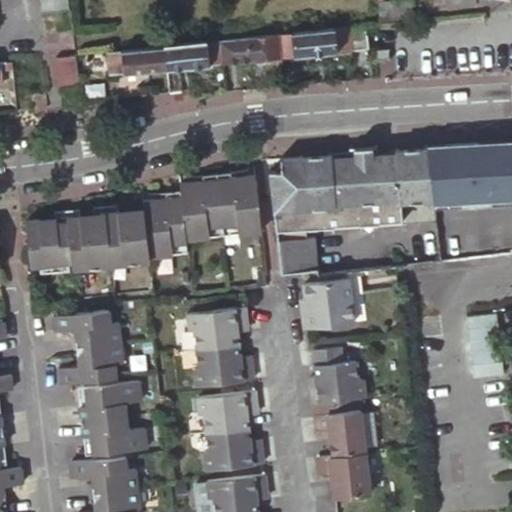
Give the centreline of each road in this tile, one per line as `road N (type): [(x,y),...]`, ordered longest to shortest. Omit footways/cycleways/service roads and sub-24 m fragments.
road 1 (tertiary): [(511,99),(215,119),(99,155),(0,167)]
road 2 (residential): [(272,282),(297,511)]
road 3 (residential): [(17,290),(47,511)]
